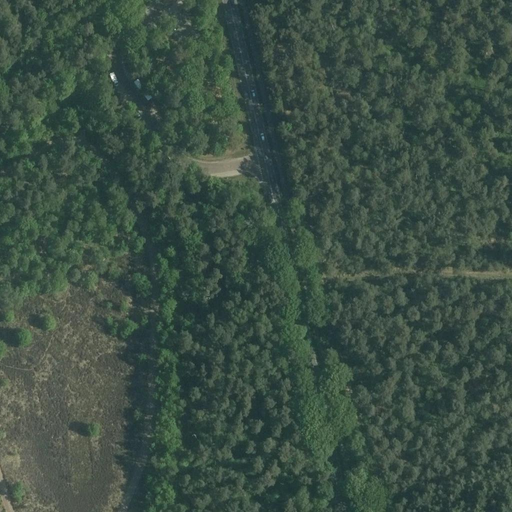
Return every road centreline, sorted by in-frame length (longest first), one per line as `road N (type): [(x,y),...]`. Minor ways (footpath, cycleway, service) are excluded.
road 1 (primary): [(343,511),(228,0)]
road 2 (track): [(122,511),(146,436),(155,278),(145,232),(122,187),(103,158),(76,141)]
road 3 (track): [(318,277),(385,511)]
road 4 (track): [(318,277),(511,276)]
